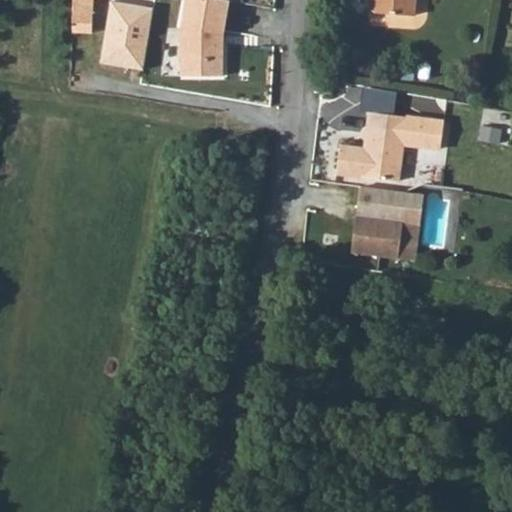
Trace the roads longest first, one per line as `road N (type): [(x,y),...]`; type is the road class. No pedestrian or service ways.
road 1 (residential): [(215,511),(271,242),(301,0)]
road 2 (track): [(288,118),(221,125),(0,88)]
